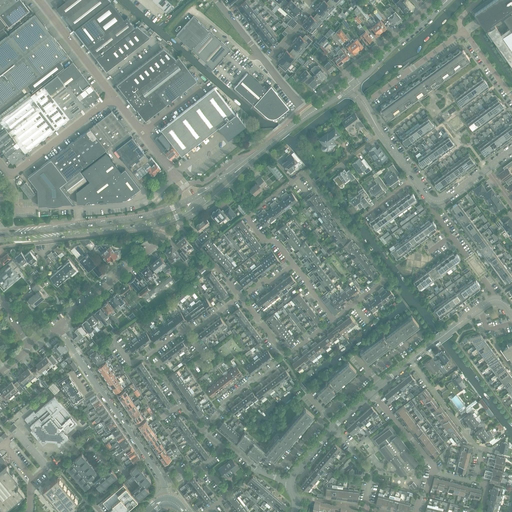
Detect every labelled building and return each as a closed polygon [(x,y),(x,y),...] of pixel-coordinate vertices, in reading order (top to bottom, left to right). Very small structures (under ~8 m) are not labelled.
[(0,0),(0,13),(0,14),(16,1),(15,0),(0,0)] [(20,0),(17,0),(16,1),(0,14),(0,13),(0,15),(9,27),(29,11),(20,0)] [(65,0),(65,1),(57,7),(74,29),(110,1),(109,0),(65,0)] [(168,0),(161,8),(166,12),(172,4),(168,0)] [(238,6),(237,7),(238,9),(240,12),(249,5),(245,0),(238,6)] [(280,7),(287,14),(297,3),(294,1),(293,2),(291,0),(290,0),(287,3),(285,1),(280,7)] [(321,1),(318,4),(329,13),(336,6),(330,1),(327,3),(324,0),(322,2),(321,1)] [(404,12),(407,10),(406,9),(408,7),(404,2),(405,0),(392,0),(395,3),(396,3),(401,9),(400,10),(402,12),(403,11),(403,12),(404,11),(404,12)] [(511,0),(492,0),(474,13),(482,25),(484,28),(487,27),(487,28),(488,29),(487,30),(486,31),(490,36),(496,45),(511,67),(511,0)] [(110,1),(74,29),(82,39),(86,36),(87,37),(118,12),(110,1)] [(297,3),(287,14),(292,18),(286,23),(289,26),(295,20),(292,18),(300,8),(298,6),(299,5),(297,3)] [(358,3),(356,5),(357,7),(361,11),(367,19),(369,17),(368,16),(358,3)] [(329,13),(318,4),(316,6),(317,7),(315,10),(319,13),(317,16),(322,21),(329,13)] [(249,5),(240,12),(244,17),(253,10),(249,5)] [(393,24),(400,18),(390,6),(387,8),(392,14),(388,18),(393,24)] [(253,10),(244,17),(248,22),(257,15),(253,10)] [(86,36),(82,39),(87,45),(88,47),(124,19),(118,12),(87,37),(86,36)] [(370,18),(381,32),(383,30),(384,31),(385,29),(385,28),(386,28),(380,20),(382,19),(376,12),(374,14),(379,20),(377,22),(376,21),(370,14),(368,16),(369,17),(370,18)] [(257,15),(248,22),(252,27),(263,18),(259,13),(257,15)] [(0,105),(23,87),(28,93),(31,90),(32,91),(64,67),(58,60),(66,54),(35,14),(8,35),(2,27),(0,28),(0,105)] [(307,16),(305,19),(316,28),(322,21),(317,16),(314,18),(310,15),(308,17),(307,16)] [(176,35),(189,46),(191,49),(208,30),(193,16),(176,35)] [(124,19),(88,47),(96,57),(135,27),(127,17),(124,19)] [(263,18),(252,27),(256,32),(267,23),(263,18)] [(379,34),(381,32),(370,18),(368,19),(373,26),(370,28),(376,36),(377,36),(379,35),(379,34)] [(304,22),(302,25),(312,33),(316,28),(305,19),(303,21),(304,22)] [(295,20),(289,26),(292,29),(298,23),(295,20)] [(267,23),(256,32),(260,36),(271,28),(267,23)] [(135,27),(96,57),(106,71),(150,36),(154,32),(150,28),(146,33),(137,25),(135,27)] [(369,41),(372,39),(362,27),(360,29),(363,33),(360,35),(366,43),(367,43),(368,43),(369,42),(369,41)] [(271,28),(260,36),(263,41),(272,34),(273,34),(275,33),(271,28)] [(336,33),(334,34),(338,39),(340,38),(343,42),(346,40),(349,43),(346,46),(353,54),(358,50),(345,35),(340,28),(335,33),(336,33)] [(330,29),(324,35),(327,38),(333,31),(330,29)] [(191,49),(201,57),(218,38),(208,30),(191,49)] [(347,33),(345,35),(358,50),(360,49),(361,49),(362,48),(362,47),(363,46),(356,39),(354,41),(352,39),(347,33)] [(272,34),(263,41),(267,46),(276,39),(272,34)] [(296,36),(294,38),(306,48),(313,40),(306,34),(303,38),(299,34),(297,37),(296,36)] [(333,34),(331,36),(338,44),(340,42),(338,39),(334,34),(333,34)] [(324,36),(318,42),(321,45),(327,38),(324,36)] [(230,49),(218,38),(201,57),(213,68),(230,49)] [(292,41),(290,44),(294,47),(292,50),(299,56),(306,48),(294,38),(291,40),(292,41)] [(326,39),(321,45),(325,48),(330,43),(326,39)] [(321,45),(319,48),(322,52),(324,54),(325,55),(328,52),(325,48),(321,45)] [(117,84),(127,97),(153,77),(176,59),(163,48),(117,84)] [(338,53),(337,53),(344,61),(346,60),(347,60),(349,59),(349,58),(349,57),(346,54),(346,53),(344,51),(341,48),(337,51),(338,53)] [(282,51),(280,53),(292,64),(299,56),(292,50),(289,53),(285,49),(283,52),(282,51)] [(467,60),(468,59),(469,58),(463,50),(461,51),(460,50),(422,78),(430,89),(468,61),(467,60)] [(279,56),(277,59),(281,62),(278,65),(285,71),(292,64),(280,53),(278,55),(279,56)] [(342,63),(344,61),(337,53),(336,55),(335,55),(334,56),(333,56),(335,58),(334,58),(339,65),(340,65),(341,65),(343,64),(342,63)] [(132,104),(136,109),(147,101),(158,92),(188,69),(178,57),(176,59),(153,77),(127,97),(130,101),(129,102),(131,104),(132,104)] [(334,69),(336,68),(329,60),(324,65),(330,72),(333,69),(334,69)] [(73,62),(57,75),(66,87),(68,85),(77,96),(84,106),(85,107),(99,96),(73,62)] [(310,70),(315,75),(321,81),(327,75),(322,69),(318,65),(317,66),(315,66),(310,70)] [(188,69),(158,92),(168,103),(197,81),(188,69)] [(313,89),(320,82),(314,76),(312,77),(306,71),(305,70),(298,77),(299,78),(303,83),(306,80),(307,82),(313,89)] [(234,87),(260,110),(268,118),(271,118),(274,118),(278,117),(289,108),(271,85),(268,88),(264,85),(263,86),(248,72),(234,87)] [(294,73),(291,76),(294,79),(293,80),(296,82),(299,78),(298,77),(294,73)] [(73,115),(84,106),(77,96),(68,85),(66,87),(57,75),(55,76),(31,95),(0,118),(0,147),(3,151),(16,141),(25,152),(56,128),(69,117),(73,115)] [(481,77),(476,80),(477,82),(483,90),(488,87),(481,77)] [(382,110),(381,110),(380,111),(386,119),(388,118),(389,120),(427,91),(419,80),(381,108),(382,110)] [(477,82),(473,85),(479,93),(483,90),(477,82)] [(473,85),(469,88),(475,96),(479,93),(473,85)] [(232,135),(246,124),(242,120),(236,113),(235,114),(214,87),(161,129),(181,156),(218,126),(228,138),(232,135)] [(469,88),(464,92),(470,100),(475,96),(469,88)] [(156,113),(168,103),(158,92),(147,101),(156,113)] [(464,92),(460,95),(466,103),(470,100),(464,92)] [(462,106),(466,103),(460,95),(459,93),(453,97),(456,101),(457,101),(462,106)] [(27,94),(0,114),(0,117),(29,96),(27,94)] [(497,99),(492,102),(499,112),(504,108),(497,99)] [(145,121),(156,113),(147,101),(136,109),(145,121)] [(488,105),(489,107),(495,115),(499,112),(492,102),(488,105)] [(489,107),(485,110),(491,118),(495,115),(489,107)] [(484,108),(479,112),(486,121),(491,118),(485,110),(484,108)] [(89,129),(90,129),(106,150),(128,133),(124,127),(112,111),(110,113),(109,114),(107,116),(106,116),(89,129)] [(354,129),(353,128),(353,127),(355,125),(358,130),(363,126),(360,121),(354,112),(342,122),(345,126),(344,126),(348,131),(348,130),(349,131),(350,131),(351,132),(352,131),(353,131),(353,130),(354,129)] [(475,115),(482,125),(486,121),(479,112),(475,115)] [(475,115),(471,118),(478,128),(482,125),(475,115)] [(422,120),(423,122),(424,122),(430,130),(434,126),(430,121),(431,120),(428,116),(422,120)] [(473,131),(478,128),(471,118),(465,122),(468,126),(469,125),(473,131)] [(424,122),(423,122),(419,125),(425,133),(430,130),(424,122)] [(418,123),(414,126),(421,136),(425,133),(419,125),(418,123)] [(417,139),(421,136),(414,126),(409,130),(417,139)] [(90,129),(81,135),(98,156),(106,150),(90,129)] [(332,140),(339,135),(335,129),(328,135),(327,134),(323,137),(324,138),(320,141),(324,146),(323,146),(322,147),(322,148),(322,149),(323,150),(324,151),(325,151),(326,150),(327,150),(335,144),(332,140)] [(505,129),(501,132),(507,140),(511,137),(505,129)] [(412,143),(417,139),(409,130),(405,133),(412,143)] [(501,132),(497,135),(503,143),(507,140),(501,132)] [(154,140),(165,153),(173,146),(162,133),(154,140)] [(408,146),(412,143),(405,133),(401,136),(408,146)] [(448,134),(443,138),(450,148),(455,145),(450,139),(451,139),(448,134)] [(81,135),(64,149),(80,170),(98,156),(81,135)] [(497,135),(492,138),(498,147),(503,143),(497,135)] [(116,150),(128,166),(144,153),(132,138),(116,150)] [(438,142),(439,144),(440,143),(446,152),(450,148),(443,138),(443,139),(443,138),(438,142)] [(492,138),(488,142),(494,150),(498,147),(492,138)] [(487,140),(482,143),(490,153),(494,150),(488,142),(487,140)] [(16,141),(3,151),(12,163),(13,163),(26,153),(25,152),(16,141)] [(439,144),(435,147),(441,155),(446,152),(440,143),(439,144)] [(485,156),(490,153),(482,143),(477,147),(480,151),(481,151),(485,156)] [(434,145),(430,148),(437,158),(441,155),(435,147),(434,145)] [(179,154),(173,146),(165,153),(171,160),(175,156),(175,157),(179,154)] [(378,164),(387,157),(381,149),(377,151),(375,147),(369,152),(371,155),(371,156),(373,159),(374,159),(378,164)] [(425,151),(426,151),(425,151),(433,161),(437,158),(430,148),(425,151)] [(64,149),(51,159),(67,180),(80,170),(64,149)] [(428,164),(433,161),(425,151),(421,155),(428,164)] [(118,200),(125,199),(140,188),(125,168),(121,171),(106,152),(82,171),(89,180),(75,191),(76,202),(99,201),(102,200),(103,201),(118,200)] [(288,160),(283,164),(288,171),(290,173),(294,170),(292,167),(298,163),(297,162),(296,161),(299,158),(294,152),(291,154),(286,158),(288,160)] [(149,160),(144,153),(128,166),(134,173),(144,165),(146,168),(145,169),(145,170),(146,172),(147,172),(149,171),(152,176),(156,173),(156,172),(157,171),(158,172),(159,173),(161,171),(161,170),(159,168),(159,167),(156,164),(151,158),(149,160)] [(469,153),(463,157),(471,167),(475,164),(471,158),(472,157),(469,153)] [(424,168),(428,164),(421,155),(417,158),(424,168)] [(463,157),(459,160),(466,170),(471,167),(463,157)] [(43,165),(28,177),(32,182),(37,188),(37,198),(38,201),(38,205),(72,203),(67,195),(60,186),(64,182),(67,180),(51,159),(43,165)] [(362,162),(359,159),(352,164),(359,173),(363,170),(366,174),(372,169),(365,160),(362,162)] [(459,160),(455,164),(462,173),(466,170),(459,160)] [(505,180),(507,183),(511,179),(511,173),(508,168),(511,165),(511,160),(503,167),(505,170),(499,174),(504,181),(505,180)] [(267,166),(278,180),(283,175),(272,162),(267,166)] [(450,167),(452,169),(458,177),(462,173),(455,164),(450,167)] [(144,165),(134,173),(139,179),(141,177),(147,172),(146,172),(145,170),(145,169),(146,168),(144,165)] [(385,178),(392,187),(399,181),(397,178),(398,177),(396,175),(399,173),(392,165),(389,168),(393,173),(385,178)] [(452,169),(447,172),(453,180),(458,177),(452,169)] [(342,183),(344,182),(349,179),(351,181),(355,178),(349,170),(346,172),(344,170),(340,173),(340,174),(333,179),(335,182),(336,184),(337,184),(339,186),(339,187),(342,187),(343,184),(342,183)] [(442,173),(443,175),(449,183),(453,180),(447,172),(446,170),(442,173)] [(66,182),(64,184),(70,192),(84,182),(87,180),(80,171),(66,182)] [(443,175),(439,178),(445,186),(449,183),(443,175)] [(373,193),(377,199),(386,193),(384,191),(388,189),(379,176),(374,180),(377,184),(370,189),(368,191),(371,194),(373,193)] [(445,186),(439,178),(437,176),(433,180),(440,190),(445,186)] [(256,181),(257,182),(257,183),(250,189),(255,195),(263,189),(262,188),(267,184),(261,177),(256,181)] [(29,198),(35,194),(25,182),(20,186),(29,198)] [(492,212),(494,212),(495,211),(496,212),(504,206),(491,189),(486,192),(485,191),(486,190),(481,184),(474,190),(478,196),(482,193),(492,207),(490,208),(490,209),(492,212)] [(8,198),(11,196),(5,188),(2,190),(8,198)] [(363,206),(364,207),(369,204),(366,199),(369,197),(363,188),(358,192),(359,194),(350,200),(354,205),(356,204),(359,209),(363,206)] [(286,192),(283,194),(292,205),(297,200),(291,193),(288,195),(286,192)] [(307,200),(311,205),(320,198),(318,196),(317,197),(314,194),(312,192),(307,196),(309,198),(307,200)] [(408,192),(404,196),(410,204),(414,201),(414,200),(416,198),(413,194),(411,195),(408,192)] [(283,199),(280,202),(286,209),(292,205),(283,194),(281,196),(283,199)] [(411,206),(410,204),(404,196),(400,199),(407,209),(411,206)] [(322,201),(320,198),(311,205),(316,211),(323,205),(321,202),(322,201)] [(400,199),(395,202),(403,212),(407,209),(400,199)] [(275,201),(272,203),(280,213),(286,209),(280,202),(277,204),(275,201)] [(452,214),(462,207),(464,206),(461,201),(457,204),(456,203),(452,206),(453,207),(450,209),(452,211),(450,212),(452,214)] [(395,202),(391,205),(398,215),(403,212),(395,202)] [(272,208),(269,210),(275,218),(280,213),(272,203),(270,205),(272,208)] [(240,205),(237,208),(243,215),(246,212),(240,205)] [(320,216),(329,209),(327,207),(326,208),(323,205),(316,211),(314,213),(317,218),(320,216)] [(394,219),(398,215),(391,205),(386,209),(392,217),(394,219)] [(212,214),(213,216),(212,216),(214,220),(215,219),(218,222),(221,219),(225,223),(229,220),(228,220),(229,219),(230,220),(236,215),(229,207),(224,212),(225,213),(224,214),(219,208),(215,211),(214,211),(212,213),(212,214)] [(456,216),(457,218),(465,212),(462,207),(452,214),(454,217),(456,216)] [(264,209),(261,211),(269,222),(275,218),(269,210),(266,213),(264,209)] [(331,212),(329,209),(320,216),(324,222),(325,222),(330,218),(332,216),(330,213),(331,212)] [(388,220),(392,217),(386,209),(382,212),(388,220)] [(459,223),(468,216),(470,215),(467,210),(465,212),(457,218),(458,219),(457,220),(459,223)] [(264,226),(269,222),(261,211),(257,215),(260,218),(258,219),(264,226)] [(390,222),(388,220),(382,212),(378,215),(384,223),(385,225),(390,222)] [(379,226),(380,226),(384,223),(378,215),(373,218),(379,226)] [(462,225),(463,227),(471,221),(468,216),(459,223),(461,226),(462,225)] [(322,224),(327,229),(335,222),(333,220),(332,221),(330,218),(325,222),(324,222),(322,224)] [(381,228),(380,226),(379,226),(373,218),(369,222),(372,225),(370,226),(373,230),(374,229),(376,231),(381,228)] [(204,232),(212,226),(212,225),(206,219),(199,225),(198,224),(196,225),(197,226),(196,227),(199,231),(202,230),(204,232)] [(503,224),(501,226),(509,236),(511,234),(511,235),(511,221),(510,219),(504,224),(503,224)] [(233,227),(237,231),(245,225),(243,222),(244,222),(242,220),(242,221),(241,220),(233,227)] [(429,220),(424,223),(431,233),(432,233),(436,230),(434,227),(436,225),(433,221),(431,223),(429,220)] [(463,229),(465,232),(475,225),(471,221),(463,227),(464,228),(463,229)] [(337,225),(335,222),(327,229),(331,235),(338,229),(336,226),(337,225)] [(431,233),(424,223),(420,226),(427,236),(429,235),(430,235),(432,235),(433,235),(432,233),(431,233)] [(489,227),(491,230),(493,232),(498,228),(494,223),(489,227)] [(278,235),(279,237),(290,229),(286,224),(279,229),(281,232),(278,235)] [(238,237),(240,235),(248,229),(245,225),(237,231),(235,232),(236,233),(236,234),(237,236),(238,237)] [(468,234),(469,235),(478,229),(475,225),(465,232),(467,235),(468,234)] [(420,226),(415,230),(423,240),(423,239),(425,238),(426,239),(428,238),(427,236),(420,226)] [(240,235),(243,239),(251,233),(248,229),(240,235)] [(285,237),(287,239),(294,234),(290,229),(279,237),(281,240),(285,237)] [(341,232),(338,229),(331,235),(335,240),(344,233),(342,231),(341,232)] [(469,238),(471,241),(481,234),(478,229),(469,235),(471,237),(469,238)] [(411,233),(412,235),(418,243),(419,243),(421,241),(421,242),(424,241),(423,239),(423,240),(415,230),(411,233)] [(206,232),(198,238),(198,239),(201,243),(208,238),(210,236),(206,232)] [(475,242),(476,244),(487,236),(483,232),(481,234),(471,241),(473,243),(475,242)] [(243,239),(247,244),(255,237),(251,233),(243,239)] [(346,236),(344,233),(335,240),(340,246),(347,240),(345,237),(346,236)] [(285,245),(287,247),(298,239),(294,234),(287,239),(289,242),(285,245)] [(420,244),(419,243),(418,243),(412,235),(408,238),(414,246),(416,244),(417,245),(419,244),(420,244)] [(476,247),(478,249),(490,240),(487,236),(476,244),(477,246),(476,247)] [(185,253),(192,247),(184,237),(176,243),(185,253)] [(247,244),(250,248),(258,242),(255,237),(247,244)] [(202,245),(206,249),(213,242),(209,238),(209,239),(203,244),(202,245)] [(415,247),(414,246),(408,238),(404,241),(410,249),(412,247),(413,248),(415,247),(415,248),(415,247)] [(295,249),(297,247),(302,244),(298,239),(287,247),(289,249),(292,246),(295,249)] [(411,251),(410,249),(404,241),(403,239),(398,243),(399,244),(405,252),(406,252),(408,251),(411,251)] [(482,253),(490,247),(493,245),(490,240),(478,249),(480,252),(481,251),(482,253)] [(305,241),(302,244),(297,247),(300,250),(296,253),(298,255),(309,246),(305,241)] [(344,247),(349,252),(357,245),(356,244),(355,245),(351,241),(344,247)] [(206,249),(209,253),(217,246),(213,242),(206,249)] [(262,246),(258,242),(250,248),(254,253),(262,246)] [(84,246),(83,246),(82,244),(74,246),(74,247),(81,255),(77,257),(79,259),(80,260),(79,261),(81,263),(82,263),(88,271),(91,268),(98,276),(99,274),(102,272),(88,255),(85,251),(87,250),(84,246)] [(407,254),(406,252),(405,252),(399,244),(395,248),(401,256),(404,254),(404,255),(406,254),(407,254)] [(303,254),(305,257),(313,251),(310,248),(312,247),(310,245),(309,246),(298,255),(299,257),(303,254)] [(359,248),(357,245),(349,252),(353,258),(360,252),(358,249),(359,248)] [(402,257),(401,256),(395,248),(393,245),(389,249),(391,252),(390,253),(393,256),(394,255),(397,259),(397,258),(399,257),(400,258),(402,257)] [(101,246),(98,248),(102,253),(101,254),(107,262),(112,258),(113,259),(117,255),(117,254),(118,253),(118,252),(117,250),(116,250),(114,251),(110,246),(107,249),(105,246),(103,248),(101,246)] [(184,262),(188,258),(182,251),(178,254),(172,246),(169,249),(168,249),(166,251),(166,252),(170,256),(168,257),(171,261),(179,255),(184,262)] [(209,253),(213,257),(220,251),(217,246),(209,253)] [(482,255),(484,258),(494,251),(490,247),(482,253),(483,254),(482,255)] [(24,255),(24,256),(27,260),(31,264),(37,259),(33,254),(34,253),(31,250),(24,256),(24,255)] [(60,258),(58,255),(54,251),(52,253),(51,252),(55,257),(57,260),(60,258)] [(213,257),(216,261),(224,255),(220,251),(213,257)] [(304,263),(305,265),(316,256),(313,251),(305,257),(307,260),(304,263)] [(487,260),(489,261),(497,255),(494,251),(484,258),(486,261),(487,260)] [(21,252),(12,259),(13,260),(19,267),(22,265),(27,260),(24,256),(24,255),(21,252)] [(363,255),(360,252),(353,258),(357,263),(366,256),(364,254),(363,255)] [(453,252),(448,256),(454,264),(458,260),(458,259),(460,258),(457,254),(455,255),(453,252)] [(226,253),(224,255),(216,261),(220,265),(228,259),(230,257),(226,253)] [(273,253),(268,256),(275,264),(279,261),(273,253)] [(7,254),(0,259),(0,260),(3,265),(7,261),(8,262),(12,259),(7,254)] [(446,257),(444,259),(451,269),(456,266),(454,264),(448,256),(447,254),(447,255),(446,256),(446,257)] [(489,264),(491,267),(500,260),(497,255),(489,261),(490,263),(489,264)] [(268,256),(264,259),(271,267),(275,264),(268,256)] [(321,261),(316,256),(305,265),(307,267),(311,264),(313,267),(321,261)] [(368,259),(366,256),(357,263),(362,269),(369,263),(367,260),(368,259)] [(157,259),(155,261),(161,268),(166,264),(159,257),(158,257),(157,258),(157,259)] [(442,260),(440,262),(439,262),(447,272),(451,269),(444,259),(443,257),(443,258),(441,260),(442,260)] [(494,268),(495,270),(506,262),(503,258),(500,260),(491,267),(493,269),(494,268)] [(2,275),(0,276),(0,279),(3,284),(7,281),(9,283),(14,279),(12,277),(14,276),(14,275),(16,274),(13,270),(14,269),(17,266),(18,268),(19,267),(13,260),(12,260),(12,259),(8,262),(9,263),(8,263),(10,265),(5,269),(6,270),(1,275),(2,275)] [(220,265),(224,269),(231,262),(228,259),(220,265)] [(264,259),(260,263),(266,271),(271,267),(264,259)] [(67,262),(63,266),(69,274),(70,275),(76,269),(68,260),(66,261),(67,262)] [(156,272),(161,268),(155,261),(153,262),(152,262),(150,263),(151,264),(150,264),(156,272)] [(442,275),(447,272),(439,262),(440,262),(438,261),(437,263),(437,264),(435,265),(442,275)] [(235,267),(231,262),(224,269),(227,273),(235,267)] [(497,275),(506,268),(509,267),(506,262),(495,270),(496,272),(495,273),(497,275)] [(260,263),(256,266),(262,274),(266,271),(260,263)] [(371,266),(369,263),(362,269),(366,274),(375,267),(373,265),(371,266)] [(433,267),(431,268),(438,278),(442,275),(435,265),(434,264),(433,266),(433,267)] [(63,266),(62,265),(60,266),(61,267),(57,271),(56,271),(63,279),(64,280),(70,275),(69,274),(63,266)] [(310,276),(312,279),(323,270),(319,265),(312,270),(314,273),(310,276)] [(203,276),(208,272),(203,266),(198,270),(203,276)] [(256,266),(252,269),(258,277),(262,274),(256,266)] [(158,276),(155,273),(154,272),(152,273),(147,267),(146,268),(145,267),(143,269),(143,271),(142,271),(144,274),(143,275),(146,279),(144,280),(145,282),(144,282),(147,285),(150,283),(147,279),(152,276),(158,284),(162,281),(158,276)] [(377,270),(375,267),(366,274),(370,279),(371,280),(372,278),(378,274),(375,271),(377,270)] [(438,279),(438,278),(431,268),(430,267),(428,269),(429,270),(426,272),(432,280),(436,277),(438,279)] [(500,277),(501,279),(510,273),(506,268),(497,275),(499,278),(500,277)] [(252,269),(247,273),(253,281),(258,277),(252,269)] [(57,271),(56,270),(54,272),(55,273),(50,277),(57,286),(64,280),(63,279),(56,271),(57,271)] [(317,278),(320,280),(327,275),(323,270),(312,279),(314,281),(314,280),(317,278)] [(434,282),(432,280),(426,272),(425,270),(425,271),(424,272),(424,273),(422,275),(429,285),(434,282)] [(204,277),(207,281),(214,276),(211,271),(204,277)] [(511,271),(510,273),(501,279),(503,280),(501,281),(504,285),(508,282),(508,281),(511,277),(511,271)] [(247,273),(243,276),(249,284),(253,281),(247,273)] [(425,288),(429,285),(422,275),(421,273),(421,274),(420,276),(418,278),(424,286),(425,288)] [(290,274),(286,278),(292,286),(297,282),(290,274)] [(318,286),(320,289),(331,280),(327,275),(320,280),(322,283),(318,286)] [(29,284),(34,280),(32,276),(26,281),(29,284)] [(146,295),(144,296),(149,303),(175,283),(170,276),(147,293),(147,292),(145,294),(146,295)] [(207,281),(211,285),(218,280),(214,276),(207,281)] [(245,287),(249,284),(243,276),(238,279),(245,287)] [(419,289),(424,286),(418,278),(417,277),(416,277),(417,277),(415,279),(416,280),(414,281),(413,281),(416,285),(415,286),(417,289),(418,289),(419,289)] [(136,290),(142,285),(135,278),(129,282),(136,290)] [(286,278),(282,281),(288,289),(292,286),(286,278)] [(211,285),(214,290),(221,285),(218,280),(211,285)] [(335,285),(331,280),(320,289),(321,291),(325,288),(328,291),(335,285)] [(351,286),(350,287),(358,297),(360,296),(359,292),(360,291),(357,287),(359,285),(355,280),(353,282),(352,281),(349,284),(351,286)] [(473,281),(469,284),(475,292),(479,289),(477,286),(479,284),(476,280),(474,282),(473,281)] [(282,281),(277,285),(284,292),(288,289),(282,281)] [(468,282),(463,285),(470,295),(475,292),(469,284),(468,282)] [(34,306),(45,297),(39,291),(41,289),(36,283),(31,288),(36,293),(28,300),(27,301),(29,304),(31,303),(34,306)] [(127,284),(119,291),(122,295),(124,297),(122,299),(125,303),(127,305),(129,307),(130,309),(136,304),(133,300),(131,302),(126,296),(130,293),(133,290),(131,288),(127,284)] [(214,290),(217,294),(224,289),(221,285),(214,290)] [(277,285),(273,288),(279,296),(284,292),(277,285)] [(459,288),(460,290),(466,298),(470,295),(463,285),(459,288)] [(139,293),(141,296),(142,296),(145,294),(147,292),(149,290),(146,286),(139,293)] [(356,299),(358,297),(350,287),(345,291),(351,298),(353,297),(356,299)] [(383,287),(380,289),(389,300),(394,295),(388,287),(385,290),(383,287)] [(273,288),(269,291),(275,299),(279,296),(273,288)] [(227,293),(224,289),(217,294),(221,298),(222,297),(224,299),(229,296),(227,293)] [(380,294),(377,296),(383,304),(389,300),(380,289),(378,291),(380,294)] [(460,290),(456,293),(462,302),(466,298),(460,290)] [(119,291),(107,301),(113,307),(118,304),(120,306),(125,303),(122,299),(124,297),(122,295),(119,291)] [(269,291),(265,294),(271,302),(275,299),(269,291)] [(349,299),(351,298),(345,291),(341,294),(349,304),(351,303),(349,299)] [(450,295),(451,297),(457,305),(462,302),(456,293),(455,291),(450,295)] [(291,300),(295,304),(303,298),(299,293),(291,300)] [(265,294),(260,298),(267,306),(271,302),(265,294)] [(325,303),(326,306),(331,302),(332,301),(329,299),(328,299),(328,297),(326,294),(321,298),(324,302),(323,302),(324,303),(325,303)] [(347,306),(349,304),(341,294),(336,298),(342,305),(344,304),(347,306)] [(372,296),(369,298),(378,308),(383,304),(377,296),(374,299),(372,296)] [(451,297),(447,300),(453,308),(457,305),(451,297)] [(206,298),(201,302),(206,309),(211,305),(206,298)] [(256,301),(262,309),(267,306),(260,298),(258,299),(256,300),(256,301)] [(295,304),(298,309),(306,302),(303,298),(295,304)] [(341,306),(342,305),(336,298),(332,301),(331,302),(333,304),(335,307),(337,309),(339,312),(342,309),(341,306)] [(372,313),(378,308),(369,298),(367,299),(369,303),(366,305),(372,313)] [(446,298),(441,301),(449,311),(453,308),(447,300),(446,298)] [(200,300),(196,303),(202,312),(206,309),(201,302),(200,300)] [(441,301),(437,304),(444,314),(449,311),(441,301)] [(102,306),(108,314),(110,317),(115,313),(113,310),(107,302),(102,306)] [(306,303),(306,302),(298,309),(301,313),(309,306),(308,305),(308,304),(307,302),(306,303)] [(193,308),(192,308),(198,315),(202,312),(196,303),(195,303),(191,306),(193,308)] [(440,318),(444,314),(437,304),(433,308),(435,311),(433,312),(436,315),(437,314),(440,318)] [(311,308),(309,306),(301,313),(305,317),(313,311),(312,310),(313,310),(311,308)] [(94,313),(99,320),(105,327),(108,324),(105,320),(104,318),(105,316),(105,315),(106,314),(101,307),(94,313)] [(192,308),(188,312),(193,319),(198,315),(192,308)] [(232,314),(235,318),(242,313),(239,309),(232,314)] [(313,311),(305,317),(308,321),(316,315),(315,313),(313,311)] [(180,312),(176,316),(181,323),(185,319),(180,312)] [(189,322),(193,319),(188,312),(184,315),(189,322)] [(270,324),(278,318),(280,316),(276,312),(274,313),(266,319),(270,324)] [(93,313),(86,318),(94,328),(97,332),(98,331),(99,330),(100,329),(96,325),(97,324),(97,323),(97,322),(97,321),(97,320),(98,319),(93,313)] [(235,318),(239,322),(246,317),(242,313),(235,318)] [(347,319),(345,320),(351,327),(353,329),(357,326),(356,324),(348,314),(346,316),(347,319)] [(317,317),(316,315),(308,321),(312,326),(319,319),(319,318),(318,317),(317,317)] [(390,347),(419,325),(412,315),(411,316),(412,317),(403,323),(402,322),(401,323),(401,324),(397,328),(395,325),(381,336),(381,337),(379,340),(373,344),(372,343),(370,344),(371,345),(362,351),(362,350),(361,351),(368,361),(389,345),(390,347)] [(176,316),(171,319),(177,326),(181,323),(176,316)] [(220,317),(215,321),(221,328),(225,324),(220,317)] [(239,322),(242,327),(249,321),(246,317),(239,322)] [(88,333),(94,328),(86,318),(86,319),(81,323),(88,332),(88,333)] [(270,324),(273,328),(281,322),(278,318),(270,324)] [(172,329),(177,326),(171,319),(167,322),(172,329)] [(341,319),(339,321),(347,331),(351,327),(345,320),(344,321),(341,319)] [(215,321),(211,324),(216,331),(221,328),(215,321)] [(242,327),(245,331),(252,326),(249,321),(242,327)] [(338,326),(336,327),(342,334),(347,331),(339,321),(337,323),(338,326)] [(168,332),(172,329),(167,322),(163,325),(168,332)] [(273,328),(276,332),(284,326),(281,322),(273,328)] [(87,333),(88,332),(81,323),(76,327),(82,333),(83,335),(86,332),(87,333)] [(211,324),(207,328),(212,335),(216,331),(211,324)] [(164,336),(168,332),(163,325),(158,329),(164,336)] [(286,325),(284,326),(276,332),(280,337),(288,331),(286,328),(288,327),(286,325)] [(245,331),(248,335),(255,330),(252,326),(245,331)] [(332,326),(330,328),(338,338),(342,334),(336,327),(335,328),(332,326)] [(80,334),(82,333),(76,327),(73,330),(74,331),(73,332),(75,335),(72,337),(76,342),(82,337),(80,334)] [(207,328),(202,331),(208,338),(212,335),(207,328)] [(327,334),(328,335),(333,341),(338,338),(330,328),(328,330),(329,333),(327,334)] [(159,339),(164,336),(158,329),(154,332),(159,339)] [(289,329),(288,331),(280,337),(283,341),(291,335),(292,334),(289,329)] [(248,335),(252,339),(259,334),(255,330),(248,335)] [(205,340),(208,338),(202,331),(198,334),(199,334),(196,336),(200,341),(202,339),(204,341),(205,340)] [(155,342),(159,339),(154,332),(150,335),(155,342)] [(146,333),(141,336),(147,343),(151,339),(146,333)] [(262,338),(259,334),(252,339),(255,344),(262,338)] [(470,339),(474,345),(483,338),(480,334),(471,337),(470,337),(470,338),(470,339)] [(294,339),(291,335),(283,341),(287,346),(294,339)] [(334,342),(333,341),(328,335),(327,337),(324,335),(322,336),(329,346),(334,342)] [(141,336),(137,339),(142,346),(147,343),(141,336)] [(321,341),(319,342),(325,350),(329,346),(322,336),(319,338),(321,341)] [(102,337),(95,342),(98,345),(104,340),(102,337)] [(474,345),(477,348),(478,349),(486,343),(483,338),(474,345)] [(137,339),(133,342),(138,350),(142,346),(137,339)] [(182,340),(182,341),(178,344),(183,351),(187,347),(186,345),(188,344),(185,339),(182,341),(182,340)] [(86,345),(89,348),(95,343),(93,340),(86,345)] [(315,341),(313,343),(320,353),(325,350),(319,342),(318,344),(315,341)] [(65,353),(67,350),(67,349),(64,345),(63,346),(59,342),(57,343),(56,343),(55,343),(53,345),(54,345),(53,346),(52,347),(54,349),(55,348),(59,353),(63,350),(65,353)] [(134,353),(138,350),(133,342),(128,346),(134,353)] [(508,346),(503,349),(503,350),(504,352),(504,353),(507,357),(509,357),(510,360),(511,362),(511,342),(508,345),(508,344),(508,346)] [(312,348),(310,349),(316,357),(320,353),(313,343),(310,345),(312,348)] [(477,348),(474,350),(476,352),(478,350),(481,353),(490,347),(486,343),(478,349),(477,348)] [(178,344),(173,347),(178,354),(183,351),(178,344)] [(87,351),(89,354),(89,355),(89,356),(90,357),(91,357),(95,363),(96,363),(97,365),(104,360),(95,346),(87,351)] [(173,347),(169,351),(174,357),(178,354),(173,347)] [(481,353),(483,357),(484,358),(493,351),(490,347),(481,353)] [(306,348),(304,350),(312,360),(316,357),(310,349),(308,351),(306,348)] [(266,350),(262,354),(267,361),(272,357),(266,350)] [(303,355),(301,356),(307,364),(312,360),(304,350),(301,352),(303,355)] [(169,351),(165,354),(170,361),(174,357),(169,351)] [(438,359),(435,362),(439,368),(443,365),(442,364),(448,360),(442,351),(436,356),(438,359)] [(483,357),(481,359),(482,361),(485,359),(487,362),(496,356),(493,351),(484,358),(483,357)] [(166,364),(170,361),(165,354),(161,357),(166,364)] [(262,354),(258,357),(263,364),(267,361),(262,354)] [(297,355),(295,357),(303,367),(307,364),(301,356),(300,357),(297,355)] [(45,356),(41,360),(48,369),(50,367),(48,365),(51,363),(53,365),(56,362),(51,356),(47,358),(45,356)] [(487,362),(490,365),(490,366),(499,360),(496,356),(487,362)] [(258,357),(254,360),(259,367),(263,364),(258,357)] [(302,368),(303,367),(295,357),(292,359),(294,362),(292,363),(298,371),(298,370),(300,373),(303,370),(302,368)] [(100,372),(109,366),(112,364),(110,362),(111,361),(109,358),(106,360),(106,361),(97,367),(100,372)] [(439,368),(435,362),(432,358),(425,364),(427,367),(427,366),(432,373),(439,368)] [(38,367),(35,369),(40,376),(43,373),(45,375),(47,372),(46,371),(48,369),(41,360),(36,364),(38,367)] [(67,364),(69,368),(71,367),(72,369),(77,366),(73,360),(67,364)] [(254,360),(249,364),(255,371),(259,367),(254,360)] [(337,387),(357,369),(349,360),(348,361),(349,362),(340,370),(339,369),(338,370),(339,371),(335,375),(333,373),(325,380),(328,383),(319,391),(318,390),(317,390),(325,399),(338,388),(337,387)] [(490,365),(487,367),(489,369),(491,367),(494,371),(502,364),(499,360),(490,366),(490,365)] [(134,367),(137,371),(144,367),(141,362),(134,367)] [(251,373),(255,371),(249,364),(246,367),(251,373)] [(494,371),(496,374),(497,375),(506,369),(502,364),(494,371)] [(231,368),(232,370),(238,377),(242,374),(235,365),(231,368)] [(100,372),(103,376),(111,371),(109,366),(100,372)] [(137,371),(140,376),(147,371),(144,367),(137,371)] [(37,379),(40,376),(35,369),(31,372),(27,368),(22,372),(30,381),(32,379),(30,377),(33,374),(37,379)] [(496,374),(494,376),(495,378),(498,376),(500,379),(509,373),(506,369),(497,375),(496,374)] [(232,370),(228,373),(233,380),(238,377),(232,370)] [(285,370),(280,374),(285,380),(290,377),(285,370)] [(103,376),(106,380),(114,375),(111,371),(103,376)] [(140,376),(143,380),(151,375),(147,371),(140,376)] [(169,376),(172,381),(179,376),(176,371),(169,376)] [(28,382),(30,381),(22,372),(17,376),(19,379),(16,381),(22,388),(25,385),(28,382)] [(67,373),(57,381),(58,382),(68,375),(67,373)] [(228,373),(224,376),(229,384),(233,380),(228,373)] [(500,379),(503,383),(503,384),(511,377),(509,373),(500,379)] [(281,384),(285,380),(280,374),(276,377),(281,384)] [(411,374),(406,377),(412,384),(416,381),(411,374)] [(116,377),(114,375),(106,380),(109,385),(120,377),(119,375),(116,377)] [(143,380),(146,385),(154,380),(151,375),(143,380)] [(69,376),(60,383),(62,386),(63,385),(66,388),(64,389),(67,393),(76,386),(69,376)] [(172,381),(175,385),(182,380),(179,376),(172,381)] [(224,376),(219,380),(225,387),(229,384),(224,376)] [(448,389),(441,394),(445,398),(447,397),(454,391),(456,394),(465,386),(461,380),(462,379),(459,376),(446,385),(448,389)] [(123,381),(120,377),(109,385),(112,389),(120,383),(123,381)] [(277,387),(281,384),(276,377),(271,380),(277,387)] [(406,377),(402,381),(407,388),(412,384),(406,377)] [(504,385),(507,388),(511,384),(511,377),(503,384),(503,383),(500,385),(501,387),(504,385)] [(146,385),(149,389),(157,384),(154,380),(146,385)] [(175,385),(178,390),(185,385),(182,380),(175,385)] [(219,380),(215,383),(221,390),(225,387),(219,380)] [(271,380),(267,384),(273,391),(277,387),(271,380)] [(23,389),(22,388),(16,381),(13,384),(11,382),(6,386),(13,395),(18,391),(20,392),(23,389)] [(402,381),(398,384),(403,391),(407,388),(402,381)] [(53,383),(48,387),(54,394),(59,390),(53,383)] [(123,388),(120,383),(112,389),(115,393),(123,388)] [(215,383),(211,386),(216,394),(221,390),(215,383)] [(149,389),(153,394),(160,389),(157,384),(149,389)] [(267,384),(263,387),(268,394),(273,391),(267,384)] [(404,392),(403,391),(398,384),(394,387),(399,394),(400,396),(404,392)] [(178,390),(181,394),(188,389),(190,388),(189,386),(187,387),(185,385),(178,390)] [(13,395),(6,386),(1,390),(3,393),(0,395),(5,402),(9,399),(11,397),(13,395)] [(76,386),(67,393),(69,396),(70,395),(72,398),(71,399),(74,403),(83,396),(76,386)] [(212,397),(216,394),(211,386),(206,390),(212,397)] [(263,387),(259,390),(264,397),(268,394),(263,387)] [(394,387),(389,391),(395,398),(399,394),(394,387)] [(120,400),(128,395),(126,393),(129,391),(126,388),(124,389),(125,390),(120,394),(117,396),(118,398),(118,399),(119,400),(120,400)] [(153,394),(156,398),(163,393),(160,389),(153,394)] [(181,394),(184,398),(191,394),(188,389),(181,394)] [(417,395),(421,399),(429,393),(426,389),(417,395)] [(261,400),(264,397),(259,390),(256,393),(261,400)] [(253,391),(247,396),(253,402),(258,398),(253,391)] [(391,401),(395,398),(389,391),(385,394),(391,401)] [(454,391),(447,397),(450,401),(448,402),(456,412),(458,411),(459,412),(466,407),(456,394),(454,391)] [(156,398),(159,403),(166,398),(163,393),(156,398)] [(421,399),(424,403),(432,397),(429,393),(421,399)] [(85,403),(88,407),(99,399),(96,394),(85,403)] [(184,398),(187,403),(194,398),(191,394),(184,398)] [(129,398),(128,395),(120,400),(121,401),(120,402),(121,403),(122,403),(123,405),(126,403),(127,403),(131,400),(134,398),(132,396),(129,398)] [(247,396),(243,399),(248,406),(253,402),(247,396)] [(33,411),(24,419),(34,431),(33,432),(43,445),(47,441),(55,442),(59,446),(69,437),(66,434),(77,424),(70,416),(71,416),(69,413),(54,397),(35,413),(33,411)] [(83,397),(73,405),(75,406),(85,399),(83,397)] [(424,403),(427,407),(435,401),(432,397),(424,403)] [(133,402),(131,400),(127,403),(126,403),(123,405),(124,405),(123,406),(124,408),(125,408),(126,409),(129,408),(134,405),(140,400),(139,398),(133,402)] [(169,402),(166,398),(159,403),(162,408),(169,402)] [(187,403),(190,407),(198,402),(194,398),(187,403)] [(102,403),(99,399),(88,407),(83,410),(84,412),(85,414),(87,413),(86,411),(94,405),(95,408),(102,403)] [(243,399),(239,402),(244,409),(248,406),(243,399)] [(466,407),(459,412),(461,415),(465,411),(471,407),(477,402),(475,400),(466,407)] [(481,400),(479,402),(485,410),(488,408),(481,400)] [(430,412),(432,411),(431,411),(438,406),(435,401),(427,407),(430,412)] [(200,405),(198,402),(190,407),(193,412),(201,407),(202,406),(201,404),(200,405)] [(239,402),(234,405),(240,412),(244,409),(239,402)] [(92,410),(95,414),(105,407),(102,403),(95,408),(92,410)] [(136,407),(134,405),(129,408),(126,409),(127,409),(126,410),(127,412),(128,412),(129,413),(132,412),(137,409),(140,407),(139,405),(136,407)] [(237,415),(240,412),(234,405),(231,408),(234,412),(237,415)] [(395,411),(398,416),(406,410),(403,405),(395,411)] [(440,405),(438,406),(431,411),(432,411),(435,415),(443,409),(440,405)] [(367,410),(373,416),(375,418),(379,414),(371,406),(367,410)] [(95,414),(94,415),(95,417),(97,416),(98,418),(108,411),(105,407),(95,414)] [(204,411),(201,407),(193,412),(197,416),(199,419),(204,415),(202,413),(204,411)] [(256,459),(260,462),(262,459),(264,461),(269,456),(273,460),(286,445),(287,446),(314,415),(305,407),(304,408),(305,408),(298,417),(297,416),(295,418),(296,418),(289,427),(288,426),(287,428),(288,428),(279,439),(276,436),(265,449),(259,445),(258,447),(254,443),(255,442),(253,441),(252,442),(244,435),(245,434),(244,433),(236,442),(256,459)] [(469,415),(464,419),(467,424),(475,418),(477,416),(474,411),(472,409),(471,407),(465,411),(467,413),(469,415)] [(131,416),(132,418),(135,416),(136,416),(140,413),(137,409),(132,412),(129,413),(130,414),(129,415),(130,416),(131,416)] [(435,415),(438,420),(446,413),(443,409),(435,415)] [(367,410),(363,413),(369,420),(373,416),(367,410)] [(398,416),(401,420),(410,414),(406,410),(398,416)] [(103,418),(104,420),(111,416),(108,411),(98,418),(95,421),(96,422),(96,423),(103,418)] [(142,416),(140,413),(136,416),(135,416),(132,418),(133,418),(132,419),(133,421),(134,421),(135,422),(138,421),(139,421),(146,416),(145,414),(142,416)] [(363,413),(359,417),(365,423),(369,420),(363,413)] [(438,420),(441,424),(449,418),(446,413),(438,420)] [(401,420),(404,424),(413,418),(410,414),(401,420)] [(100,423),(103,427),(114,420),(111,416),(104,420),(100,423)] [(172,422),(175,426),(182,420),(179,416),(172,422)] [(359,417),(355,420),(361,427),(365,423),(359,417)] [(408,429),(409,428),(416,423),(413,418),(404,424),(408,429)] [(441,424),(444,428),(452,422),(449,418),(441,424)] [(475,418),(467,424),(471,429),(476,425),(477,427),(483,423),(481,421),(478,422),(475,418)] [(106,428),(107,431),(117,424),(114,420),(103,427),(101,429),(102,431),(106,428)] [(175,426),(179,430),(185,425),(182,420),(175,426)] [(355,420),(351,424),(357,430),(361,427),(355,420)] [(141,430),(141,431),(144,429),(144,428),(149,425),(146,421),(140,424),(141,425),(138,426),(139,427),(139,428),(140,430),(141,430)] [(218,428),(222,431),(227,424),(224,421),(222,423),(220,421),(216,426),(218,428)] [(417,422),(416,423),(409,428),(412,432),(420,426),(417,422)] [(444,428),(447,433),(456,426),(452,422),(444,428)] [(476,432),(474,433),(478,438),(486,432),(482,428),(485,426),(483,423),(477,427),(479,430),(476,432)] [(108,433),(111,431),(113,433),(120,428),(117,424),(107,431),(106,431),(108,433)] [(144,434),(144,435),(147,434),(147,433),(152,429),(150,427),(151,427),(149,424),(149,425),(144,428),(144,429),(141,431),(142,432),(143,434),(144,434)] [(222,431),(226,434),(232,428),(227,424),(222,431)] [(353,434),(357,430),(351,424),(347,427),(353,434)] [(377,434),(371,439),(377,446),(379,449),(388,461),(389,462),(387,463),(386,470),(393,471),(395,470),(396,470),(395,471),(400,477),(405,473),(407,475),(414,476),(415,468),(414,467),(419,463),(397,435),(395,432),(389,424),(383,429),(377,434)] [(179,430),(182,434),(189,429),(185,425),(179,430)] [(412,432),(415,437),(423,430),(420,426),(412,432)] [(447,433),(451,437),(459,431),(456,426),(447,433)] [(110,437),(112,440),(123,432),(120,428),(113,433),(108,436),(109,438),(110,437)] [(226,434),(230,438),(236,431),(232,428),(226,434)] [(147,438),(147,440),(150,438),(150,437),(155,434),(153,431),(154,431),(152,429),(147,433),(147,434),(144,435),(145,436),(144,437),(146,438),(147,438)] [(192,433),(189,429),(182,434),(185,438),(192,433)] [(415,437),(419,441),(427,435),(423,430),(415,437)] [(241,435),(236,431),(230,438),(235,442),(241,435)] [(462,435),(459,431),(451,437),(454,442),(458,439),(462,435)] [(486,432),(478,438),(482,443),(486,439),(488,442),(490,444),(490,443),(492,446),(500,441),(498,438),(495,440),(493,438),(491,435),(491,434),(491,433),(490,432),(489,432),(489,431),(488,431),(486,432)] [(115,441),(116,443),(126,437),(123,432),(112,440),(113,442),(115,441)] [(195,437),(192,433),(185,438),(188,443),(195,437)] [(150,443),(150,444),(153,442),(153,441),(158,438),(157,438),(155,434),(150,437),(150,438),(147,440),(148,440),(147,441),(149,443),(150,443)] [(419,441),(422,445),(430,439),(427,435),(419,441)] [(159,436),(157,438),(158,438),(153,441),(153,442),(150,444),(151,444),(150,445),(151,447),(152,447),(153,448),(161,443),(161,442),(163,441),(159,436)] [(117,445),(119,448),(128,441),(126,437),(116,443),(113,445),(114,447),(117,445)] [(198,442),(195,437),(188,443),(192,447),(198,442)] [(422,445),(425,450),(433,443),(430,439),(422,445)] [(123,448),(124,450),(131,445),(128,441),(119,448),(116,450),(117,452),(123,448)] [(506,453),(508,443),(501,441),(499,451),(495,449),(494,453),(501,455),(501,452),(506,453)] [(202,446),(198,442),(192,447),(195,451),(202,446)] [(164,448),(161,443),(153,448),(154,449),(153,450),(154,451),(155,451),(156,453),(164,448)] [(425,450),(428,454),(436,448),(433,443),(425,450)] [(331,448),(337,454),(339,455),(342,451),(334,444),(331,448)] [(126,452),(127,454),(134,449),(131,445),(124,450),(115,456),(117,458),(126,452)] [(195,451),(198,456),(205,450),(202,446),(195,451)] [(172,451),(165,455),(164,455),(160,458),(163,462),(162,462),(164,465),(164,464),(165,465),(172,459),(170,456),(175,452),(178,455),(181,453),(177,447),(173,450),(172,451)] [(159,457),(160,458),(164,455),(165,455),(172,451),(170,448),(166,451),(165,448),(157,454),(158,454),(157,455),(158,457),(159,457)] [(331,448),(327,452),(334,458),(337,454),(331,448)] [(440,452),(436,448),(428,454),(432,459),(440,452)] [(129,456),(130,458),(137,454),(134,449),(127,454),(124,457),(125,458),(129,456)] [(208,454),(205,450),(198,456),(201,459),(208,454)] [(327,452),(324,456),(330,462),(334,458),(327,452)] [(73,462),(66,467),(85,489),(90,484),(91,483),(92,484),(94,484),(95,483),(94,483),(95,482),(93,480),(98,475),(95,471),(96,470),(82,454),(74,460),(73,462)] [(137,454),(130,458),(125,462),(126,464),(132,460),(133,463),(140,458),(137,454)] [(488,457),(487,460),(503,464),(505,457),(496,455),(495,458),(488,457)] [(324,456),(320,460),(327,466),(330,462),(324,456)] [(1,457),(0,458),(0,508),(3,511),(24,495),(18,487),(15,489),(14,487),(18,483),(16,481),(17,480),(6,467),(2,471),(0,468),(0,466),(5,461),(1,457)] [(230,475),(238,468),(232,460),(224,467),(222,466),(218,469),(225,477),(229,474),(230,475)] [(320,460),(317,464),(323,470),(327,466),(320,460)] [(493,465),(492,468),(503,471),(505,464),(503,464),(487,460),(487,463),(493,465)] [(128,479),(127,480),(130,483),(134,480),(134,479),(136,477),(142,485),(132,493),(138,500),(149,491),(145,486),(151,481),(137,464),(130,471),(132,474),(128,478),(128,479)] [(313,468),(314,469),(315,469),(320,474),(321,475),(322,475),(325,471),(323,470),(317,464),(313,468)] [(466,467),(456,464),(453,464),(453,466),(455,467),(455,470),(464,473),(466,467)] [(485,470),(484,473),(501,478),(503,471),(492,468),(492,471),(485,470)] [(95,482),(94,483),(95,483),(101,490),(117,476),(111,469),(95,482)] [(321,475),(320,474),(315,469),(314,469),(311,474),(318,479),(321,475)] [(500,484),(501,478),(484,473),(483,476),(490,478),(489,481),(500,484)] [(311,474),(307,478),(314,483),(318,479),(311,474)] [(41,492),(41,493),(41,494),(42,494),(51,503),(52,503),(52,504),(53,504),(53,503),(54,503),(61,511),(69,511),(77,506),(75,504),(78,502),(63,484),(65,482),(63,479),(60,475),(42,491),(41,491),(41,492)] [(186,483),(189,487),(196,481),(193,477),(186,483)] [(257,480),(253,477),(247,483),(251,487),(257,480)] [(307,478),(304,482),(310,487),(314,483),(307,478)] [(251,487),(255,490),(261,483),(257,480),(251,487)] [(189,487),(193,491),(200,486),(196,481),(189,487)] [(307,492),(310,487),(304,482),(300,486),(307,492)] [(123,483),(103,501),(108,508),(111,511),(125,511),(135,504),(134,503),(138,500),(132,493),(130,491),(129,490),(128,489),(124,485),(123,483)] [(255,490),(259,494),(265,487),(261,483),(255,490)] [(193,491),(196,495),(203,490),(200,486),(193,491)] [(262,499),(263,497),(269,490),(265,487),(259,494),(258,496),(262,499)] [(481,490),(475,489),(473,499),(478,500),(481,490)] [(196,495),(199,500),(206,494),(203,490),(196,495)] [(263,497),(267,501),(273,494),(269,490),(263,497)] [(500,494),(500,493),(489,491),(489,493),(491,493),(490,496),(501,499),(503,494),(500,494)] [(380,506),(383,497),(384,494),(378,492),(375,505),(380,506)] [(210,499),(206,494),(199,500),(203,504),(210,499)] [(225,499),(229,504),(236,498),(232,494),(225,499)] [(270,506),(271,505),(277,498),(273,494),(267,501),(266,503),(270,506)] [(389,495),(388,498),(386,508),(391,509),(394,496),(389,495)] [(400,498),(394,496),(391,509),(396,510),(399,501),(400,498)] [(236,498),(229,504),(232,508),(241,500),(238,497),(236,498)] [(271,505),(275,508),(281,501),(277,498),(271,505)] [(232,508),(235,511),(245,505),(241,500),(232,508)] [(285,505),(281,501),(275,508),(279,511),(285,505)] [(488,504),(487,507),(496,509),(498,504),(486,501),(486,503),(488,504)]
